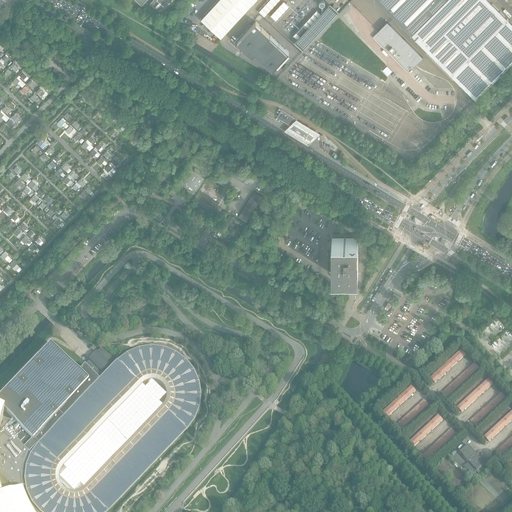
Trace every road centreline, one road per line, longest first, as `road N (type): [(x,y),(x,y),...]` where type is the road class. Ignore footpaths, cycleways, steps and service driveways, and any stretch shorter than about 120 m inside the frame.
road 1 (unclassified): [(359,329),(342,327),(132,209),(0,340)]
road 2 (primary): [(31,0),(409,228)]
road 3 (primary): [(414,213),(59,0)]
road 4 (unknown): [(62,326),(126,257),(142,253),(280,332)]
road 5 (unknown): [(280,332),(298,344),(299,364),(169,511)]
road 6 (unknown): [(339,333),(303,408),(308,416),(253,511)]
road 7 (secondary): [(511,116),(414,213)]
